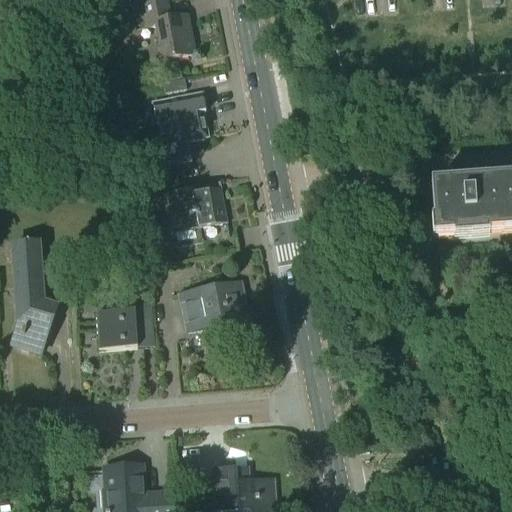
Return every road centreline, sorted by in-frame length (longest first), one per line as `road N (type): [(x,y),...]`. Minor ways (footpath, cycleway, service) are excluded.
road 1 (residential): [(0,430),(321,410)]
road 2 (tertiary): [(321,410),(275,173)]
road 3 (residential): [(511,153),(275,173)]
road 4 (tertiary): [(275,173),(242,0)]
road 5 (residential): [(336,481),(511,483)]
